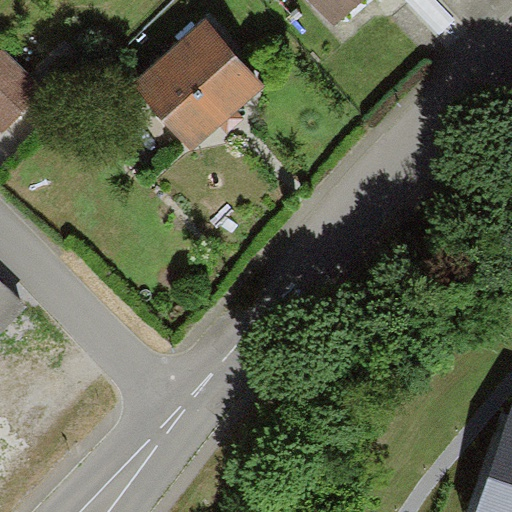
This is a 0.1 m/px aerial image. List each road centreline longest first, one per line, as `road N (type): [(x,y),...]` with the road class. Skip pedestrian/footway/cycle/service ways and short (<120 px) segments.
road 1 (residential): [(181,408),(511,44)]
road 2 (residential): [(181,408),(0,233)]
road 3 (residential): [(95,511),(181,408)]
